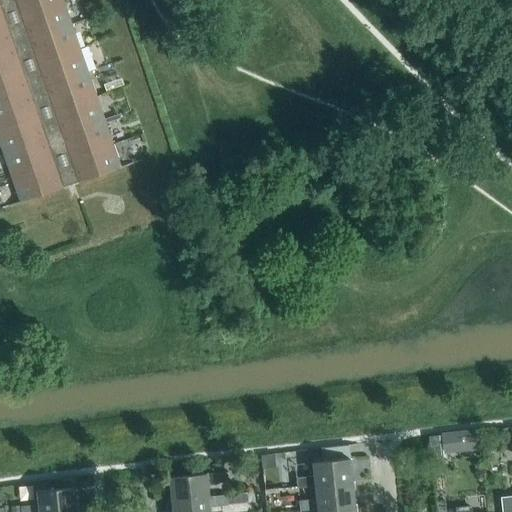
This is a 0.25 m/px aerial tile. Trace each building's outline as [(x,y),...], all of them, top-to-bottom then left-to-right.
[(120,167),(62,0),(0,0),(0,139),(22,201),(120,167)] [(173,228),(186,224),(177,197),(164,201),(170,219),(173,228)] [(462,455),(460,434),(442,436),(444,457),(462,455)] [(429,436),(432,463),(443,462),(442,451),(440,436),(440,435),(429,436)] [(262,470),(276,468),(274,455),(261,456),(262,470)] [(297,488),(315,486),(315,485),(352,482),(350,458),(313,462),(314,476),(296,477),(297,488)] [(170,477),(172,500),(209,497),(209,496),(207,483),(225,482),(224,471),(170,477)] [(48,482),(36,483),(37,490),(49,489),(48,482)] [(354,505),(352,482),(315,485),(315,486),(317,499),(299,501),(300,511),(302,511),(318,509),(318,508),(354,505)] [(21,511),(59,511),(76,510),(74,487),(49,489),(37,490),(38,504),(20,506),(21,511)] [(228,504),(246,503),(244,492),(227,494),(228,504)] [(227,494),(209,496),(209,497),(172,500),(173,511),(210,511),(210,506),(228,504),(227,494)] [(511,511),(511,496),(502,497),(503,511),(511,511)]
